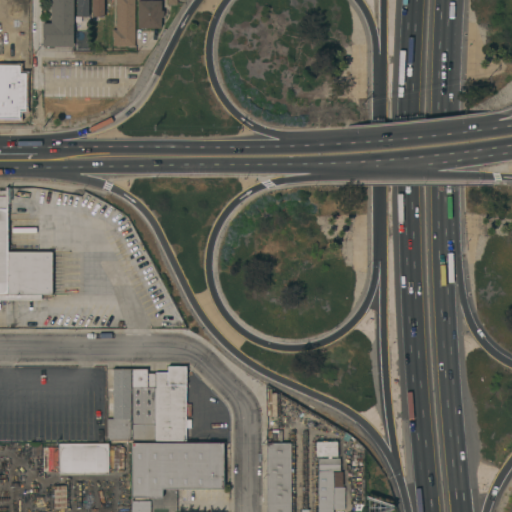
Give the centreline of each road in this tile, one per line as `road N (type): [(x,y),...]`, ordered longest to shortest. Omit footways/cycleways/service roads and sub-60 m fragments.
road 1 (motorway): [(383,234),(367,303),(332,338),(282,348),(260,343),(242,334),(215,298),(210,252),(236,207),(265,185),(358,161)]
road 2 (motorway): [(59,165),(128,196),(162,234),(204,318),(257,366),(375,434),(401,476)]
road 3 (motorway): [(349,143),(281,135),(248,122),(215,78),(216,23),(229,0),(366,7),(383,80)]
road 4 (primary): [(349,143),(37,160)]
road 5 (primary): [(59,165),(358,161)]
road 6 (motorway): [(500,179),(511,181),(498,352),(481,334),(445,252)]
road 7 (motorway): [(383,234),(389,394),(408,511)]
road 8 (motorway): [(463,511),(445,252)]
road 9 (motorway): [(412,253),(430,511)]
road 10 (motorway): [(445,252),(449,0)]
road 11 (motorway): [(198,0),(142,102),(37,160)]
road 12 (residential): [(194,350),(0,348)]
road 13 (residential): [(250,511),(245,408),(194,350)]
road 14 (motorway): [(411,84),(412,253)]
road 15 (motorway): [(383,80),(383,234)]
road 16 (motorway): [(358,161),(500,179)]
road 17 (primary): [(358,161),(489,150)]
